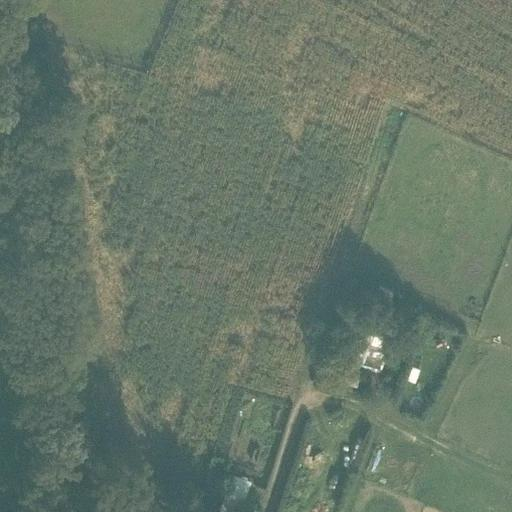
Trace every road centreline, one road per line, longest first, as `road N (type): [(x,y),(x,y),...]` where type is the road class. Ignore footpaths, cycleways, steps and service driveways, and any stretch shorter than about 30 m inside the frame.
road 1 (track): [(66,511),(0,0)]
road 2 (track): [(262,511),(312,387)]
